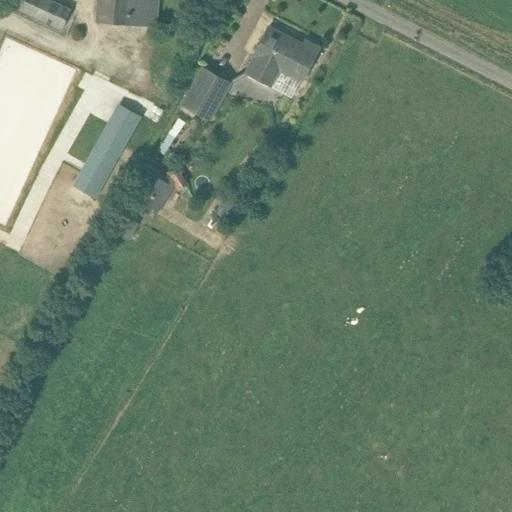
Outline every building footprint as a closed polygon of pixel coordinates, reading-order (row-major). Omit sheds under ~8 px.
[(24,0),(20,10),(62,29),(71,9),(51,0),(24,0)] [(99,0),(98,22),(149,26),(159,27),(160,0),(99,0)] [(280,68),(302,79),(316,52),(269,28),(246,73),(271,86),(280,68)] [(233,83),(203,66),(181,104),(212,121),(233,83)] [(118,103),(111,116),(134,129),(141,116),(118,103)] [(154,212),(166,184),(147,176),(134,204),(154,212)] [(126,203),(122,210),(138,218),(141,211),(126,203)] [(109,232),(127,238),(133,221),(115,215),(109,232)]
